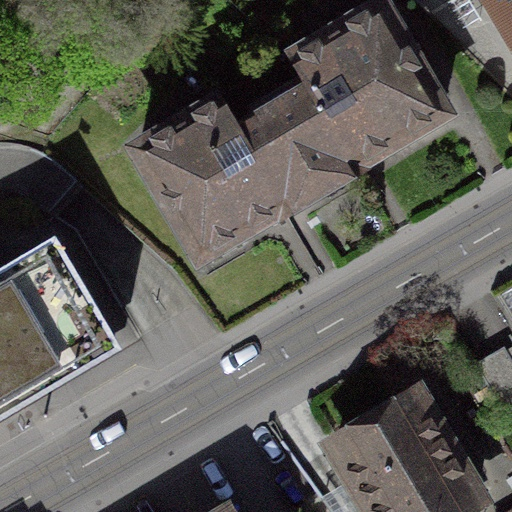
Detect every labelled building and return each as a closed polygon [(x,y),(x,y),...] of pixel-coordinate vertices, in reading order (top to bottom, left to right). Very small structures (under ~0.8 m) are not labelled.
[(511,0),(491,0),(511,34),(511,0)] [(381,6),(293,58),(355,164),(403,136),(444,111),(381,6)] [(326,182),(355,164),(293,58),(291,59),(306,85),(237,126),(221,100),(220,101),(282,207),(326,182)] [(244,229),(282,207),(220,101),(138,149),(201,255),(244,229)] [(0,419),(121,348),(55,236),(0,268),(0,419)] [(511,359),(504,346),(474,364),(507,419),(511,415),(511,359)] [(476,494),(417,397),(412,400),(411,398),(375,419),(339,440),(340,443),(336,446),(374,511),(453,511),(452,509),(476,494)]
